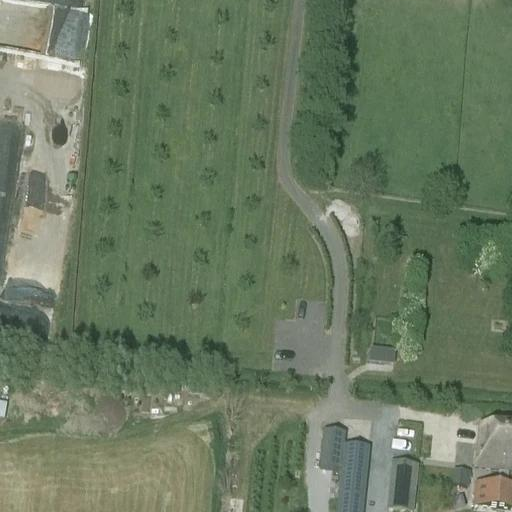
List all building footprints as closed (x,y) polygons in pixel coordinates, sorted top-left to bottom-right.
[(0,0),(0,52),(84,63),(91,9),(83,9),(84,0),(0,0)] [(49,225),(68,226),(70,201),(34,200),(34,214),(50,215),(49,225)] [(396,365),(397,350),(371,350),(370,364),(396,365)] [(500,474),(505,474),(511,474),(511,428),(477,426),(473,472),(500,474)] [(323,435),(319,471),(341,473),(337,511),(361,511),(368,451),(343,449),(344,437),(323,435)] [(413,511),(418,467),(390,465),(385,511),(413,511)] [(453,473),(451,487),(466,490),(468,475),(453,473)] [(511,511),(511,488),(507,487),(508,475),(498,474),(497,486),(474,484),(472,508),(511,511)]
